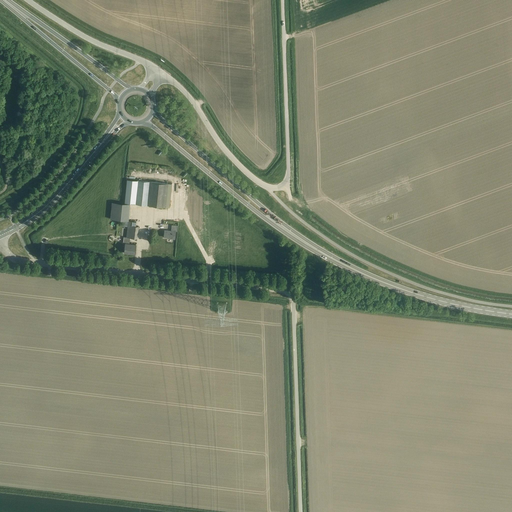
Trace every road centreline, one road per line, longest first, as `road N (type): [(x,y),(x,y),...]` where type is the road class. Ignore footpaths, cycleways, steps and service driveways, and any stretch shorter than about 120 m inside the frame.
road 1 (unclassified): [(300,511),(292,294),(22,261),(0,242)]
road 2 (primary): [(144,121),(271,224),(349,268)]
road 3 (primary): [(349,268),(268,213),(152,110)]
road 4 (unclassified): [(268,188),(288,179),(282,0)]
road 5 (primary): [(511,314),(432,299),(349,268)]
road 6 (unclassified): [(268,188),(225,151),(160,72)]
road 7 (primary): [(131,89),(4,0)]
road 8 (primary): [(2,0),(119,100)]
road 9 (unclassified): [(160,72),(26,0)]
road 10 (secondary): [(0,235),(50,202),(92,153)]
